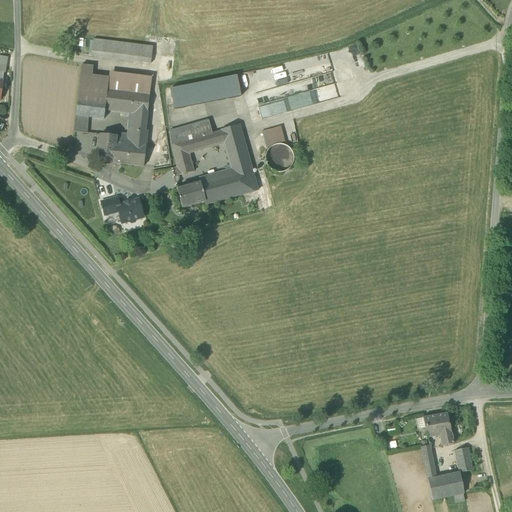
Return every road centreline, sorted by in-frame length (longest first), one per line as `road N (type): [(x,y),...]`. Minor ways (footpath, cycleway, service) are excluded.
road 1 (tertiary): [(0,165),(248,446)]
road 2 (unclassified): [(511,27),(479,394)]
road 3 (unclassified): [(479,394),(248,446)]
road 4 (residential): [(142,188),(9,137)]
road 5 (residential): [(15,0),(9,137)]
road 6 (track): [(501,511),(472,408),(479,394)]
